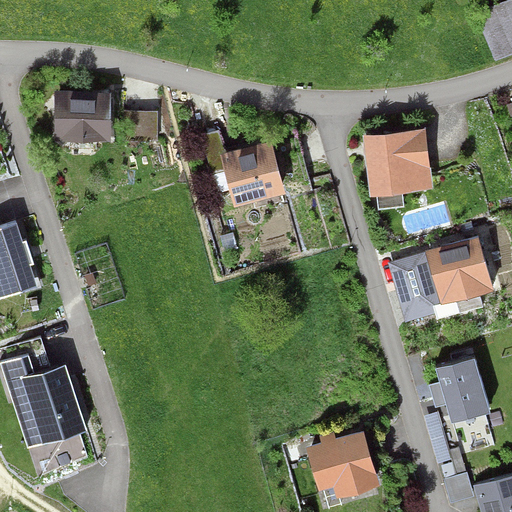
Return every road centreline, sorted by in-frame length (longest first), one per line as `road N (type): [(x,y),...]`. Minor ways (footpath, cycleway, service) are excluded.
road 1 (residential): [(104,494),(124,442),(0,61)]
road 2 (residential): [(444,511),(326,108)]
road 3 (residential): [(0,50),(129,65),(253,99),(326,108)]
road 4 (residential): [(326,108),(485,88),(511,77)]
